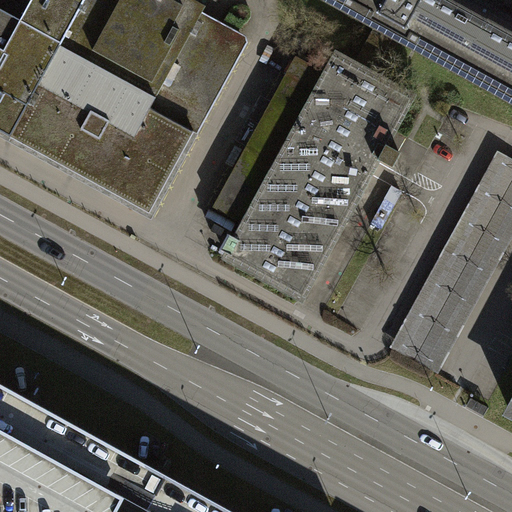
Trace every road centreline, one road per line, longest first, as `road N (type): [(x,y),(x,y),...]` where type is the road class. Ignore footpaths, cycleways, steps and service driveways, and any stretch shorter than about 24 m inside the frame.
road 1 (secondary): [(511,496),(0,216)]
road 2 (secondary): [(0,281),(424,511)]
road 3 (unknown): [(0,396),(212,511)]
road 4 (unknown): [(0,442),(83,478),(127,511)]
